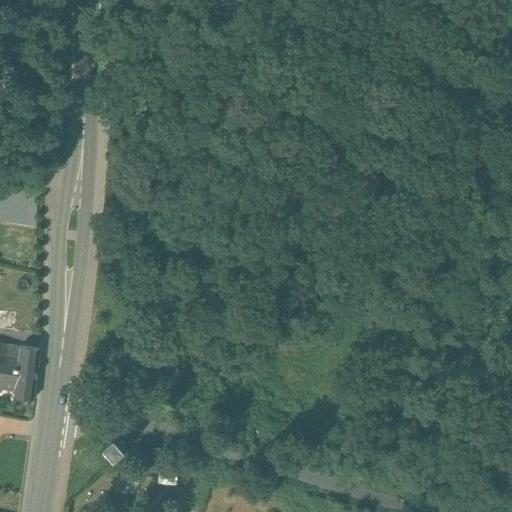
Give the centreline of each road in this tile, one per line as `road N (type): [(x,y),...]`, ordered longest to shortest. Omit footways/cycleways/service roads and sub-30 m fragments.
road 1 (tertiary): [(41,511),(66,339),(89,0)]
road 2 (track): [(407,511),(129,423),(72,414)]
